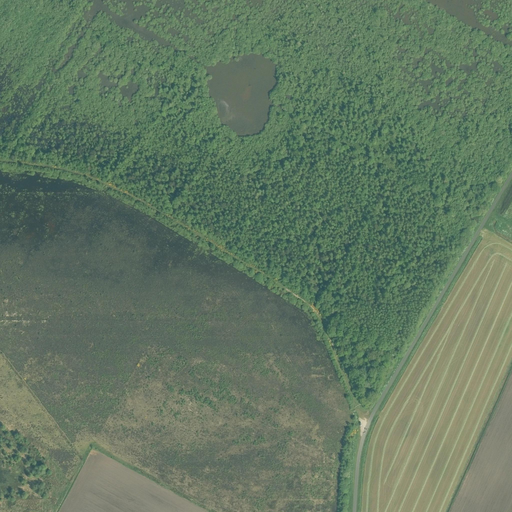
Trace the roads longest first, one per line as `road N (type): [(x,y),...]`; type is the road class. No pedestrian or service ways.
road 1 (track): [(0,161),(104,183),(310,305),(367,426)]
road 2 (unclassified): [(354,511),(360,446),(372,414),(511,174)]
